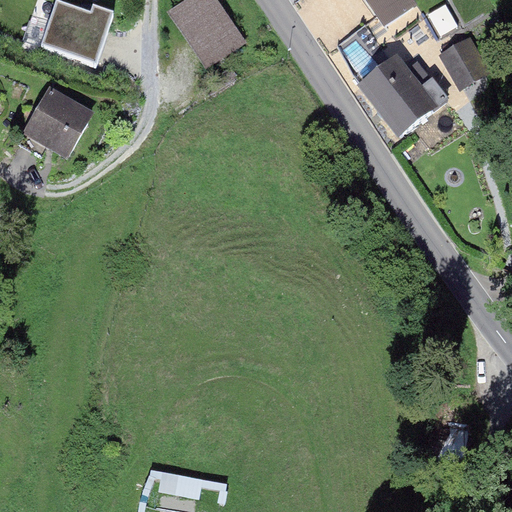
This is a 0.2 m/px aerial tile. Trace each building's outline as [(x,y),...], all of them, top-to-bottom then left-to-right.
[(253,43),(222,0),(202,0),(179,16),(216,69),(253,43)] [(419,6),(414,0),(366,0),(386,28),(419,6)] [(99,63),(115,19),(93,12),(90,19),(60,9),(47,45),(99,63)] [(450,11),(435,18),(443,36),(458,29),(450,11)] [(473,42),(443,58),(463,96),(494,79),(473,42)] [(409,58),(367,87),(407,144),(449,115),(409,58)] [(105,116),(60,88),(31,136),(76,163),(105,116)] [(152,472),(138,511),(146,511),(157,482),(161,482),(159,494),(201,502),(203,490),(221,493),(219,505),(227,506),(229,493),(226,493),(227,485),(152,472)]
